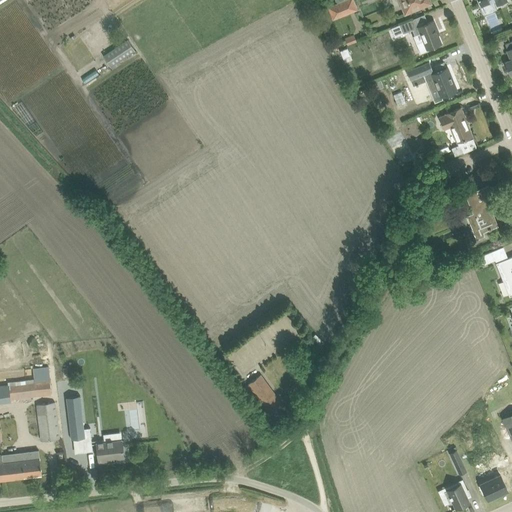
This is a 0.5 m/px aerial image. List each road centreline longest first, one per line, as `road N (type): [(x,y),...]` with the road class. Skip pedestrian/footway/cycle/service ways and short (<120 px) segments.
road 1 (track): [(323,511),(306,420),(442,172)]
road 2 (unclassified): [(320,511),(236,478),(0,504)]
road 3 (residential): [(511,138),(456,0)]
